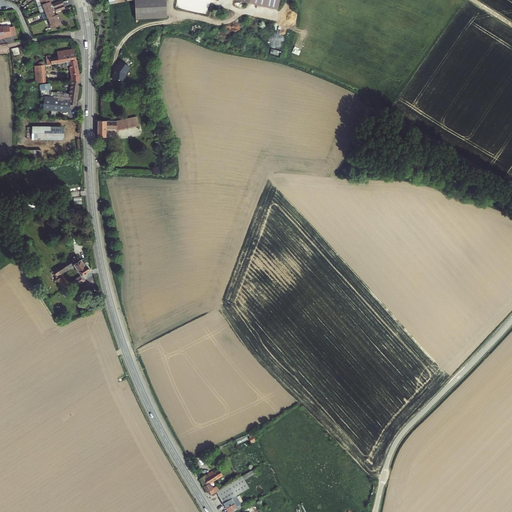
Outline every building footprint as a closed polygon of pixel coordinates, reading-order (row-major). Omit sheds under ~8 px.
[(39,0),(42,5),(44,12),(47,18),(52,29),(62,25),(58,14),(56,15),(54,12),(54,10),(55,9),(56,12),(65,8),(63,4),(62,1),(53,4),(54,6),(52,7),(51,4),(50,1),(52,1),(51,0),(39,0)] [(131,0),(132,18),(163,17),(162,0),(131,0)] [(280,0),(233,0),(278,10),(280,0)] [(3,26),(0,26),(0,38),(4,38),(4,37),(11,36),(11,35),(9,27),(9,26),(3,27),(3,26)] [(46,56),(47,65),(66,62),(67,66),(70,65),(72,76),(79,75),(75,54),(74,54),(73,49),(56,52),(57,57),(51,58),(51,55),(46,56)] [(117,60),(114,78),(127,81),(130,62),(117,60)] [(58,94),(57,99),(56,109),(69,110),(70,104),(76,105),(77,97),(79,82),(72,81),(71,81),(70,95),(58,94)] [(43,108),(52,109),(53,98),(51,98),(50,86),(46,87),(41,87),(41,98),(44,97),(43,108)] [(116,123),(93,123),(93,138),(102,138),(102,130),(116,130),(116,123)] [(31,140),(64,140),(64,126),(32,126),(32,127),(31,139),(31,140)] [(42,148),(21,150),(22,160),(43,158),(42,148)] [(67,278),(70,283),(83,273),(80,270),(87,264),(83,258),(82,259),(77,253),(77,254),(73,248),(54,262),(58,268),(68,260),(69,262),(72,260),(79,269),(67,278)] [(58,269),(54,273),(54,274),(53,275),(55,277),(56,276),(61,281),(62,280),(66,278),(58,269)] [(216,468),(211,471),(212,472),(216,479),(218,477),(221,476),(216,468)] [(211,471),(203,476),(208,484),(212,481),(216,479),(212,472),(211,471)] [(203,476),(198,478),(206,492),(208,491),(210,495),(213,493),(211,489),(208,484),(203,476)] [(240,478),(237,480),(244,490),(246,489),(240,478)] [(219,490),(225,499),(233,494),(234,496),(244,490),(237,480),(219,490)] [(220,503),(225,499),(219,490),(216,492),(214,493),(214,494),(220,503)] [(221,504),(225,511),(230,511),(241,507),(240,504),(236,498),(234,496),(233,494),(225,499),(220,503),(221,504)]
